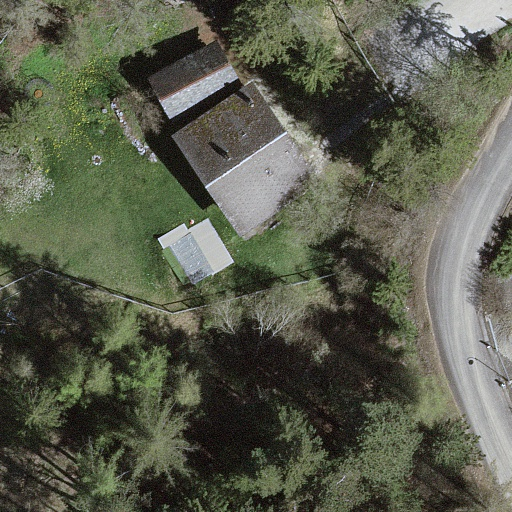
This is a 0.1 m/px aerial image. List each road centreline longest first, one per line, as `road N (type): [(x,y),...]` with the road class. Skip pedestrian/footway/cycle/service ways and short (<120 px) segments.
road 1 (residential): [(511,91),(490,113),(449,186),(434,264),(449,336),(511,485)]
road 2 (unknown): [(451,0),(302,97)]
